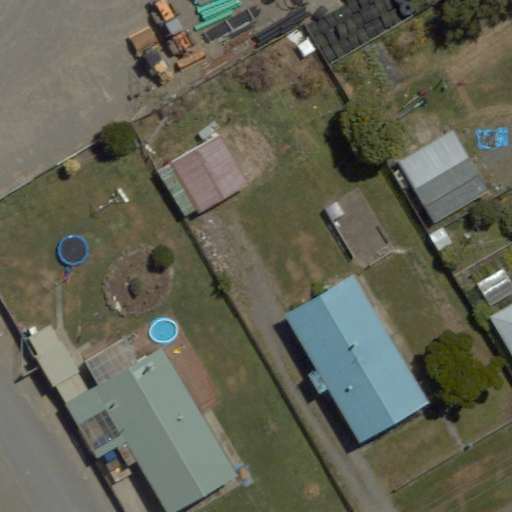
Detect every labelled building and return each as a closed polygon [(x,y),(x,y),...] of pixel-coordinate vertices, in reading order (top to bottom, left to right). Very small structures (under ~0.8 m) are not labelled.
[(351,0),(343,0),(304,25),(332,67),(376,38),(351,0)] [(214,127),(150,165),(183,221),(247,183),(214,127)] [(448,132),(399,162),(438,225),(487,196),(448,132)] [(511,152),(490,167),(504,188),(511,181),(511,152)] [(359,269),(281,316),(362,450),(439,404),(359,269)] [(511,306),(492,318),(511,355),(511,306)] [(141,355),(132,337),(86,362),(167,511),(179,511),(246,476),(171,339),(141,355)]
